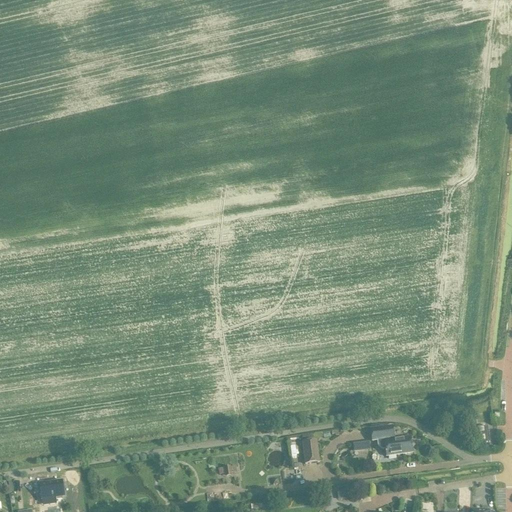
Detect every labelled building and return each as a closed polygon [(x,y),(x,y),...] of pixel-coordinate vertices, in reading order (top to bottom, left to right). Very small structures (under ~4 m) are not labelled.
[(379,427),(370,428),(371,431),(371,432),(372,442),(377,442),(378,448),(382,451),(386,451),(386,452),(385,452),(385,454),(386,454),(387,458),(412,454),(410,439),(394,441),(392,428),(379,430),(379,427)] [(487,428),(478,429),(480,445),(489,444),(487,428)] [(305,466),(319,464),(316,443),(302,445),(305,466)] [(369,443),(353,445),(353,451),(370,449),(369,443)] [(47,484),(39,485),(42,502),(55,500),(64,499),(62,483),(47,485),(47,484)] [(345,492),(337,493),(338,501),(346,500),(345,492)]
